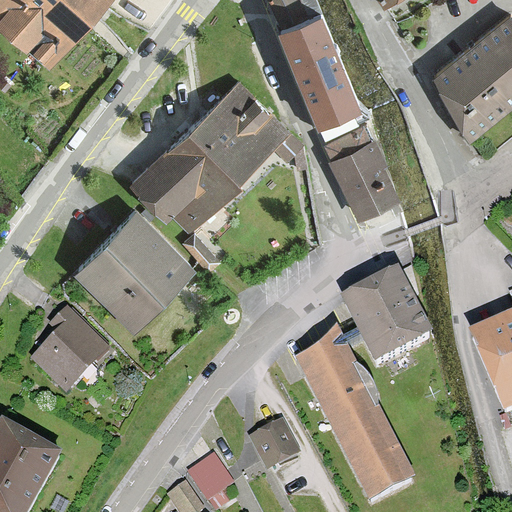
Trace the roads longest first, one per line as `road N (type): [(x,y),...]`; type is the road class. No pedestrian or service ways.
road 1 (residential): [(250,0),(350,254),(223,373),(127,511)]
road 2 (residential): [(0,268),(198,0)]
road 3 (residential): [(362,0),(435,124),(462,216)]
